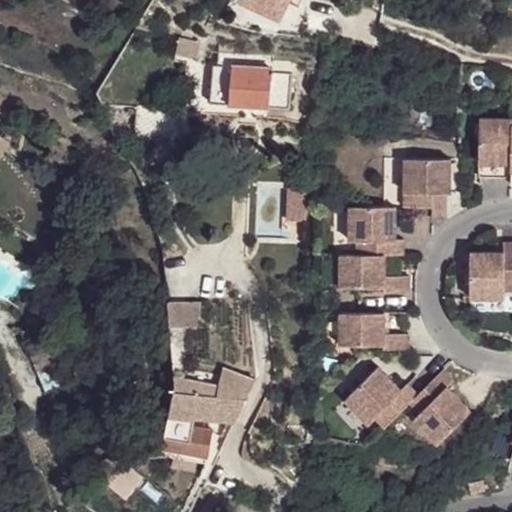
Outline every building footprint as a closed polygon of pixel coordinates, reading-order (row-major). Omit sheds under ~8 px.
[(275,18),(282,0),(257,0),(254,7),(275,18)] [(190,54),(212,57),(215,42),(193,38),(190,54)] [(233,57),(232,67),(253,69),(254,59),(233,57)] [(232,67),(229,67),(226,102),(305,110),(308,74),(253,69),(232,67)] [(8,100),(0,97),(0,112),(5,114),(8,100)] [(134,102),(133,132),(179,134),(180,104),(134,102)] [(510,118),(510,112),(476,111),(475,170),(508,171),(509,164),(510,118)] [(401,154),(400,201),(426,202),(428,201),(429,214),(443,214),(443,188),(447,188),(447,154),(401,154)] [(284,183),(283,215),(301,217),(302,183),(284,183)] [(343,234),(351,235),(351,249),(378,250),(387,251),(396,250),(397,235),(388,234),(379,234),(380,226),(388,227),(390,201),(386,201),(366,201),(343,201),(343,234)] [(499,293),(500,286),(511,285),(511,236),(499,236),(499,246),(466,246),(468,293),(499,293)] [(333,281),(334,248),(319,249),(319,280),(333,281)] [(377,271),(378,250),(351,249),(334,248),(333,281),(333,282),(377,283),(376,288),(402,288),(403,274),(377,271)] [(166,302),(164,322),(207,326),(209,303),(166,302)] [(377,329),(378,307),(333,306),(333,338),(376,339),(376,344),(401,344),(402,330),(377,329)] [(405,398),(414,391),(402,380),(397,384),(391,391),(385,386),(391,378),(372,360),(339,392),(363,417),(369,411),(380,421),(393,410),(405,398)] [(172,382),(161,447),(204,455),(210,430),(190,426),(193,415),(230,422),(232,418),(253,375),(236,369),(221,364),(216,381),(171,371),(172,382)] [(449,376),(439,367),(414,391),(405,398),(415,407),(409,413),(433,438),(467,406),(448,388),(442,394),(437,388),(443,382),(449,376)] [(397,384),(391,378),(385,386),(391,391),(397,384)] [(204,455),(161,447),(159,455),(203,463),(204,455)] [(478,476),(464,479),(467,490),(481,486),(478,476)]
